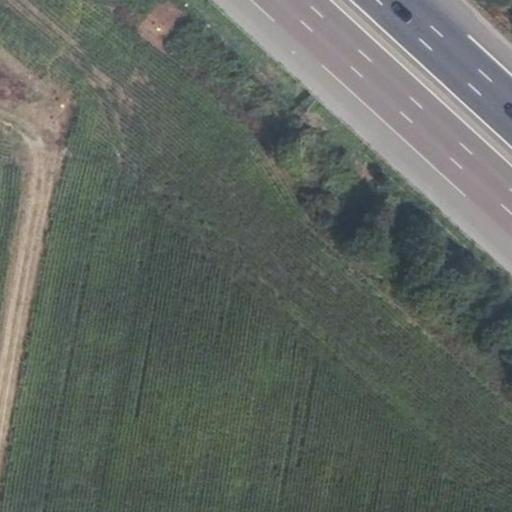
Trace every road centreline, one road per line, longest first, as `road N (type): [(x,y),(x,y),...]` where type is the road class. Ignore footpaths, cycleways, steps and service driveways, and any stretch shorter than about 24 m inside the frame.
road 1 (track): [(0,404),(38,145),(18,114),(0,110)]
road 2 (motorway): [(279,0),(511,211)]
road 3 (motorway): [(511,125),(374,0)]
